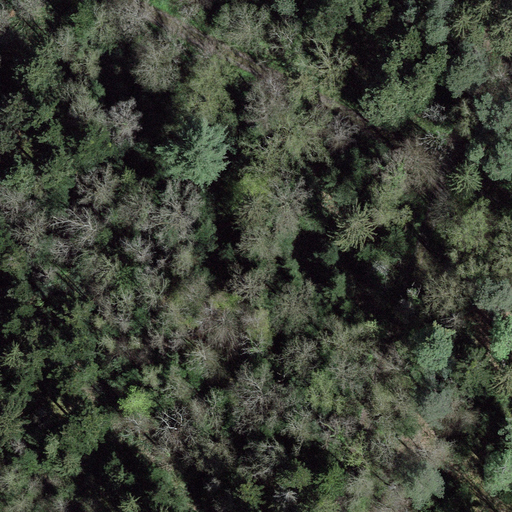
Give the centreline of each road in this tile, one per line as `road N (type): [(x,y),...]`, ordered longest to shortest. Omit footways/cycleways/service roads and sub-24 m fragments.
road 1 (track): [(511,1),(341,511)]
road 2 (track): [(511,206),(170,0)]
